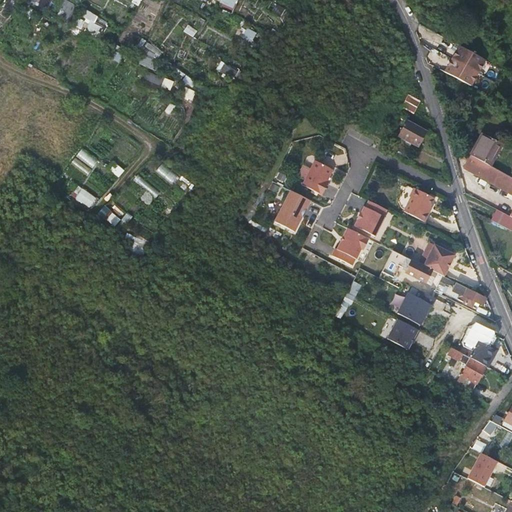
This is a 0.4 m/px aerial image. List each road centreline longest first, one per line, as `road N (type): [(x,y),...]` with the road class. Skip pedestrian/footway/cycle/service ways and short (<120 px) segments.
road 1 (residential): [(395,0),(427,79),(457,194)]
road 2 (residential): [(457,194),(368,152),(318,238)]
road 3 (residential): [(457,194),(511,331)]
